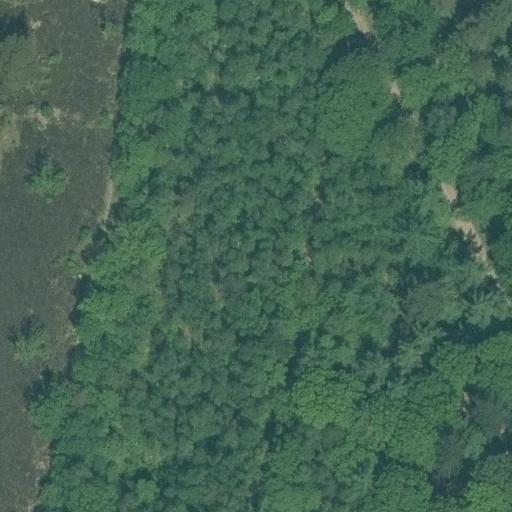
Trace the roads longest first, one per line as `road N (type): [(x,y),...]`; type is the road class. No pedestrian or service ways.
road 1 (track): [(40,511),(139,0)]
road 2 (track): [(511,312),(344,0)]
